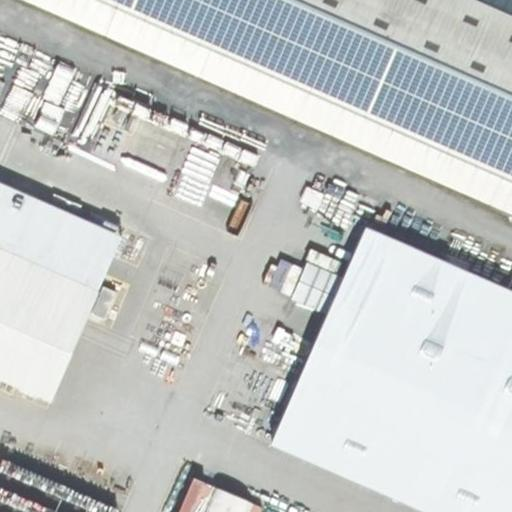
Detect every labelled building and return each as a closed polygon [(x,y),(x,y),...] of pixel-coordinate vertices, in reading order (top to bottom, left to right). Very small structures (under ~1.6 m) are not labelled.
[(511,0),(18,0),(511,216),(511,0)] [(0,77),(39,91),(50,62),(0,44),(0,77)] [(511,293),(366,229),(294,392),(511,487),(511,293)] [(0,250),(0,380),(14,387),(62,278),(0,250)] [(307,262),(294,297),(309,302),(317,282),(315,282),(321,267),(307,262)] [(62,278),(14,387),(50,403),(98,294),(62,278)] [(511,511),(511,487),(294,392),(271,446),(422,511),(511,511)] [(191,475),(175,511),(262,511),(265,505),(191,475)]
